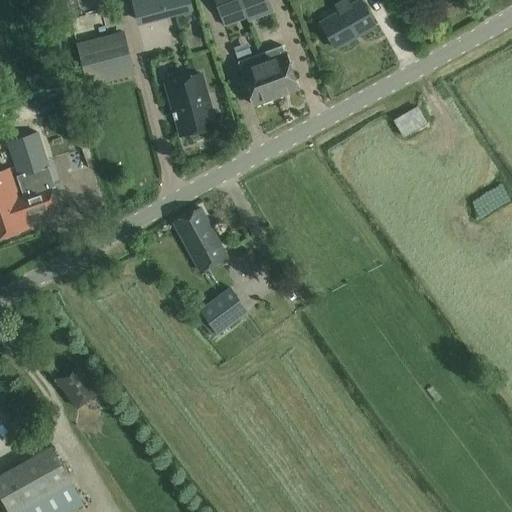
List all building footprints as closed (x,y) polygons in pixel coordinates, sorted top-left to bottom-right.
[(131,0),(138,25),(154,21),(148,0),(131,0)] [(170,0),(175,15),(193,10),(190,0),(170,0)] [(244,8),(241,0),(215,0),(222,16),(244,8)] [(374,25),(360,1),(321,23),(335,47),(374,25)] [(87,87),(136,75),(124,30),(76,43),(87,87)] [(282,45),(261,53),(276,96),(298,88),(286,54),(285,54),(282,45)] [(276,96),(261,53),(238,62),(241,71),(253,105),(276,96)] [(214,125),(200,73),(167,83),(181,134),(214,125)] [(403,137),(428,123),(419,106),(393,120),(403,137)] [(17,176),(18,178),(44,169),(50,168),(38,131),(6,141),(17,176)] [(7,170),(0,172),(0,235),(29,226),(26,217),(45,211),(56,207),(44,169),(18,178),(17,176),(16,176),(17,182),(12,184),(7,170)] [(485,207),(506,193),(490,169),(469,183),(485,207)] [(229,257),(202,208),(175,222),(202,271),(229,257)] [(233,254),(242,270),(258,261),(249,245),(233,254)] [(218,335),(249,312),(230,286),(199,309),(218,335)] [(99,392),(75,362),(54,379),(78,409),(99,392)] [(35,408),(28,396),(12,407),(19,418),(35,408)] [(51,446),(0,473),(0,496),(8,511),(70,511),(83,505),(51,446)] [(99,504),(108,500),(101,483),(92,487),(99,504)]
